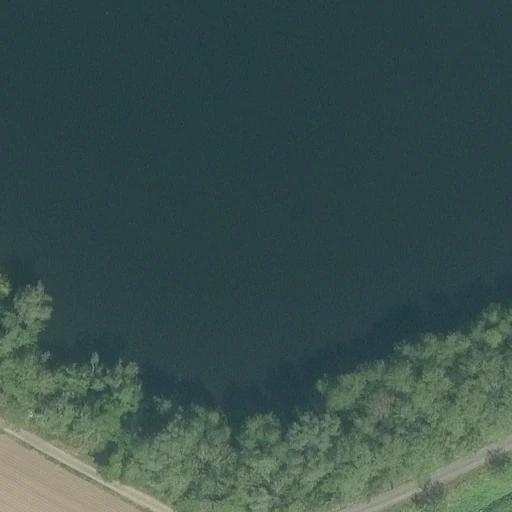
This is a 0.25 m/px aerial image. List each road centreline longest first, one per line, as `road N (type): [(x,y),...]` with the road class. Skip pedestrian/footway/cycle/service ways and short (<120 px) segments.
road 1 (unclassified): [(0,421),(165,511)]
road 2 (unclassified): [(360,511),(511,441)]
